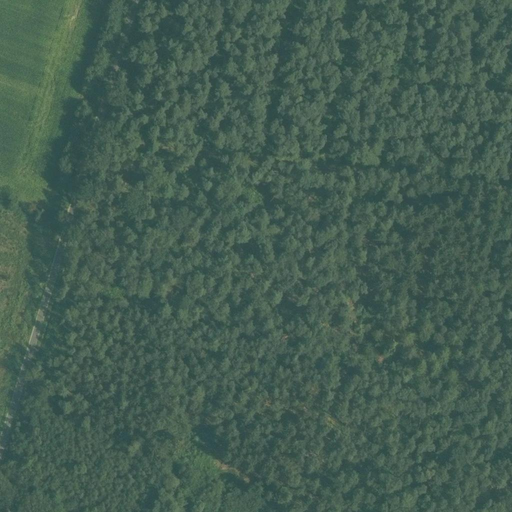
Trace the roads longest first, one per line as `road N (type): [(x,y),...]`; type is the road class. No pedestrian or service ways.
road 1 (unclassified): [(137,0),(0,458)]
road 2 (track): [(96,137),(511,192)]
